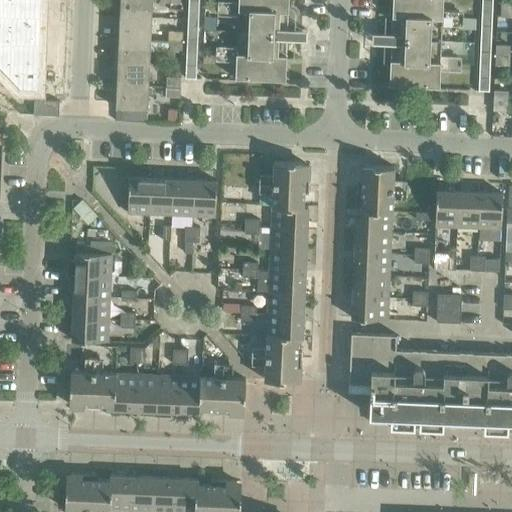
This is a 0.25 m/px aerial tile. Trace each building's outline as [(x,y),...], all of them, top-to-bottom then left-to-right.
[(31,0),(0,0),(0,68),(16,86),(28,86),(31,0)] [(119,0),(119,16),(151,17),(151,0),(119,0)] [(188,0),(188,12),(198,12),(198,0),(188,0)] [(236,47),(235,62),(235,78),(285,80),(288,0),(238,0),(238,2),(237,16),(236,47)] [(442,0),(391,0),(388,85),(439,87),(439,70),(440,56),(441,25),(442,10),(442,0)] [(481,0),(481,10),(492,10),(492,0),(481,0)] [(221,15),(237,16),(238,2),(222,1),(221,15)] [(511,2),(500,2),(500,16),(511,17),(511,2)] [(458,11),(442,10),(441,25),(457,25),(458,11)] [(481,10),(481,24),(491,25),(492,10),(481,10)] [(188,12),(187,26),(197,27),(198,12),(188,12)] [(119,16),(118,39),(150,40),(151,30),(151,17),(119,16)] [(481,24),(480,39),(490,39),(491,25),(481,24)] [(187,26),(187,41),(197,42),(197,27),(187,26)] [(168,31),(167,41),(182,41),(182,31),(168,31)] [(118,39),(117,61),(149,63),(150,40),(118,39)] [(480,39),(480,54),(490,54),(490,39),(480,39)] [(182,41),(167,41),(167,51),(181,51),(182,41)] [(187,41),(186,56),(196,56),(197,42),(187,41)] [(495,44),(494,55),(509,55),(509,45),(495,44)] [(219,61),(235,62),(236,47),(220,47),(219,61)] [(480,54),(479,68),(489,69),(490,54),(480,54)] [(509,55),(494,55),(494,65),(508,65),(509,55)] [(186,56),(185,70),(196,71),(196,56),(186,56)] [(456,57),(440,56),(439,70),(455,71),(456,57)] [(117,61),(116,84),(148,85),(149,63),(117,61)] [(479,68),(478,83),(489,83),(489,69),(479,68)] [(196,71),(185,70),(185,78),(195,79),(196,71)] [(166,76),(165,86),(180,87),(180,77),(166,76)] [(489,83),(478,83),(478,91),(488,91),(489,83)] [(148,85),(116,84),(115,108),(147,109),(148,85)] [(180,87),(165,86),(165,96),(179,97),(180,87)] [(493,98),(492,100),(507,101),(507,91),(493,90),(493,98)] [(33,114),(58,115),(59,101),(34,100),(33,114)] [(507,101),(492,100),(492,110),(506,111),(507,101)] [(115,108),(114,120),(147,122),(147,109),(115,108)] [(272,189),(271,206),(302,207),(302,206),(303,193),(308,193),(309,163),(273,161),(273,179),(272,189)] [(361,195),(360,208),(360,209),(391,211),(392,194),(392,184),(393,166),(357,165),(356,195),(361,195)] [(127,212),(149,213),(151,178),(121,176),(121,191),(128,191),(127,212)] [(149,213),(171,214),(172,179),(151,178),(149,213)] [(258,189),(265,189),(266,178),(258,178),(258,189)] [(171,214),(192,215),(194,179),(172,179),(171,214)] [(194,179),(192,215),(215,216),(216,180),(194,179)] [(407,184),(399,184),(398,195),(406,195),(407,184)] [(434,226),(456,227),(458,191),(436,190),(434,226)] [(456,227),(478,227),(479,192),(458,191),(456,227)] [(479,192),(478,227),(500,228),(502,193),(479,192)] [(271,206),(270,227),(306,229),(307,206),(302,206),(302,207),(271,206)] [(355,208),(354,231),(390,232),(391,211),(360,209),(360,208),(355,208)] [(415,219),(430,220),(430,212),(415,212),(415,219)] [(162,240),(170,241),(170,226),(163,225),(162,240)] [(192,227),(192,241),(199,242),(200,227),(192,227)] [(270,227),(269,249),(305,250),(306,229),(270,227)] [(354,231),(354,252),(389,254),(390,232),(354,231)] [(90,245),(90,253),(111,254),(111,241),(90,240),(90,245)] [(75,245),(74,274),(110,276),(111,254),(90,253),(90,245),(75,245)] [(269,249),(269,270),(304,272),(305,250),(269,249)] [(354,252),(353,274),(388,275),(389,254),(354,252)] [(447,269),(455,269),(456,255),(448,254),(447,269)] [(428,255),(414,255),(413,262),(428,263),(428,255)] [(469,270),(477,270),(477,256),(470,255),(469,270)] [(477,256),(477,270),(484,271),(485,256),(477,256)] [(242,262),(242,269),(257,270),(257,262),(242,262)] [(257,270),(242,269),(242,277),(256,277),(257,270)] [(269,270),(268,292),(303,293),(304,272),(269,270)] [(74,274),(73,296),(109,297),(110,276),(74,274)] [(353,274),(352,295),(388,297),(388,275),(353,274)] [(121,298),(135,298),(136,291),(121,290),(121,298)] [(268,292),(267,313),(302,315),(303,293),(268,292)] [(437,293),(436,321),(460,322),(461,294),(437,293)] [(388,297),(352,295),(351,318),(387,319),(388,297)] [(73,296),(72,318),(108,319),(109,297),(73,296)] [(222,303),(221,312),(240,312),(240,305),(241,303),(222,303)] [(267,313),(266,335),(297,336),(297,337),(301,338),(302,315),(267,313)] [(108,319),(72,318),(71,340),(107,341),(108,319)] [(348,383),(370,384),(372,333),(350,332),(348,383)] [(389,425),(462,428),(466,351),(395,348),(396,334),(372,333),(370,384),(368,414),(372,415),(371,423),(389,424),(389,425)] [(265,351),(265,362),(264,379),(300,381),(301,350),(296,350),(297,337),(297,336),(266,335),(265,351)] [(129,362),(136,362),(137,347),(129,347),(129,362)] [(172,364),(179,364),(180,349),(173,349),(172,364)] [(180,349),(179,364),(187,364),(187,349),(180,349)] [(250,361),(258,362),(258,351),(251,351),(250,361)] [(511,353),(466,351),(462,428),(511,430),(511,353)] [(88,357),(88,365),(98,366),(99,358),(88,357)] [(217,363),(217,371),(228,371),(228,363),(217,363)] [(99,403),(112,404),(113,404),(114,373),(98,372),(87,372),(70,371),(68,407),(99,408),(99,403)] [(112,409),(134,410),(136,374),(114,373),(113,404),(112,404),(112,409)] [(134,410),(156,411),(157,375),(136,374),(134,410)] [(156,411),(177,411),(179,376),(157,375),(156,411)] [(200,412),(200,408),(199,408),(200,377),(179,376),(177,411),(200,412)] [(199,408),(200,408),(213,408),(213,413),(243,414),(245,378),(227,378),(217,377),(200,377),(199,408)] [(92,510),(108,511),(110,480),(109,480),(96,479),(96,474),(66,473),(64,509),(81,510),(92,510)] [(108,511),(130,511),(131,476),(109,475),(109,480),(110,480),(108,511)] [(130,511),(136,511),(151,511),(153,477),(131,476),(130,511)] [(151,511),(173,511),(175,478),(153,477),(151,511)] [(173,511),(194,511),(196,483),(197,484),(197,479),(175,478),(173,511)] [(239,511),(240,481),(210,479),(210,484),(197,484),(196,483),(194,511),(239,511)]
